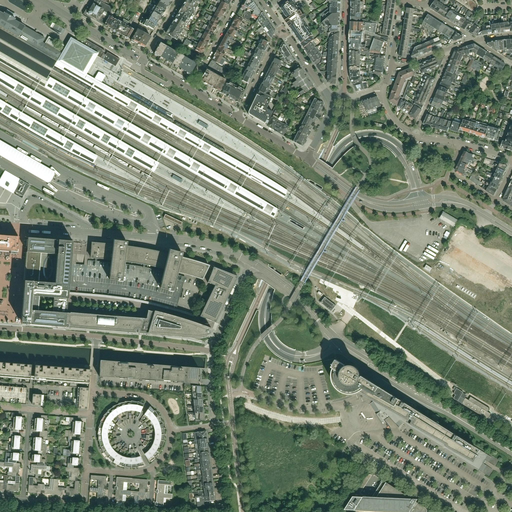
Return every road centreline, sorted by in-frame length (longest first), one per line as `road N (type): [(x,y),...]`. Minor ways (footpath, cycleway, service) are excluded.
road 1 (tertiary): [(421,203),(399,149),(371,136),(349,141),(329,165),(266,303)]
road 2 (tertiary): [(511,453),(338,343)]
road 3 (tertiary): [(252,263),(186,240),(97,232)]
road 4 (tertiary): [(421,203),(363,200),(305,158)]
road 5 (tertiary): [(266,303),(263,331),(281,355),(314,359),(338,343)]
